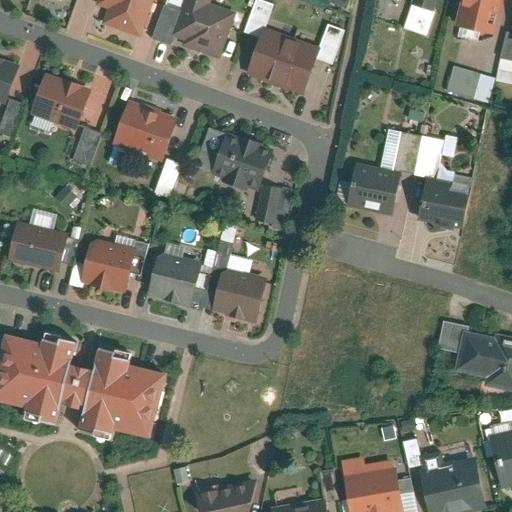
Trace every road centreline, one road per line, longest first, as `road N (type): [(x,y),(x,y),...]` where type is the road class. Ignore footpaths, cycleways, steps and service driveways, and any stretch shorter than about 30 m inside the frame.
road 1 (residential): [(0,19),(323,140),(277,326),(263,352),(0,288)]
road 2 (residential): [(327,251),(511,299)]
